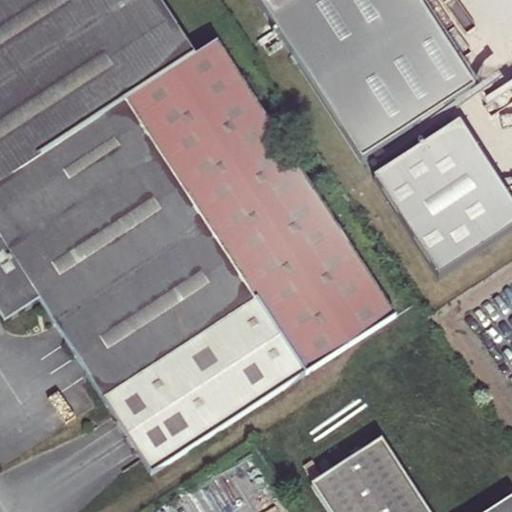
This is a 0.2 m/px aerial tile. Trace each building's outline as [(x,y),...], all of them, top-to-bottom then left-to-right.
[(0,0),(0,325),(29,303),(140,477),(387,322),(209,48),(186,61),(146,0),(0,0)] [(257,0),(271,20),(302,0),(257,0)] [(416,0),(302,0),(271,20),(364,163),(477,89),(416,0)] [(314,488),(329,511),(426,511),(383,445),(314,488)] [(511,511),(511,502),(496,511),(511,511)]
